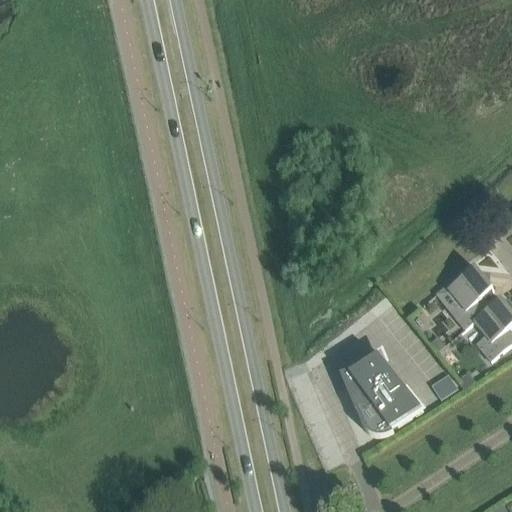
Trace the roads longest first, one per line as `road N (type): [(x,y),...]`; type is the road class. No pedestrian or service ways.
road 1 (secondary): [(286,511),(173,0)]
road 2 (secondary): [(145,0),(257,511)]
road 3 (residential): [(375,511),(320,377),(381,333),(431,395)]
